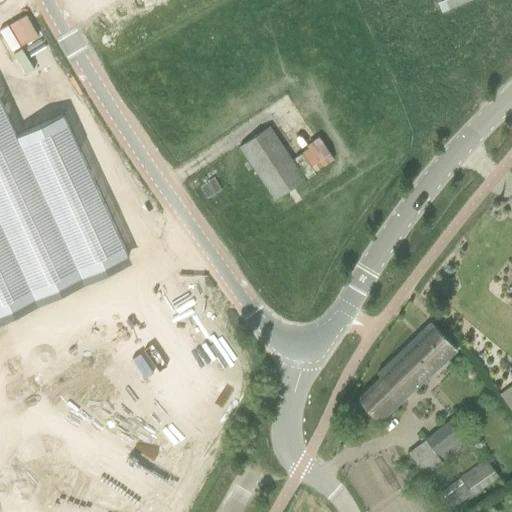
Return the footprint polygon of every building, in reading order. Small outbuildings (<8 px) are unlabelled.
[(88,0),(100,23),(144,0),(88,0)] [(435,0),(440,12),(468,0),(435,0)] [(0,313),(126,255),(62,116),(17,137),(0,100),(0,313)] [(303,180),(292,164),(268,127),(239,147),(274,200),(303,180)] [(455,350),(443,337),(430,323),(376,374),(379,378),(357,400),(378,422),(455,350)] [(511,389),(509,386),(499,393),(511,410),(511,389)] [(438,465),(475,437),(457,414),(420,443),(438,465)] [(471,496),(499,478),(487,460),(460,478),(460,479),(456,482),(466,499),(471,496)]
